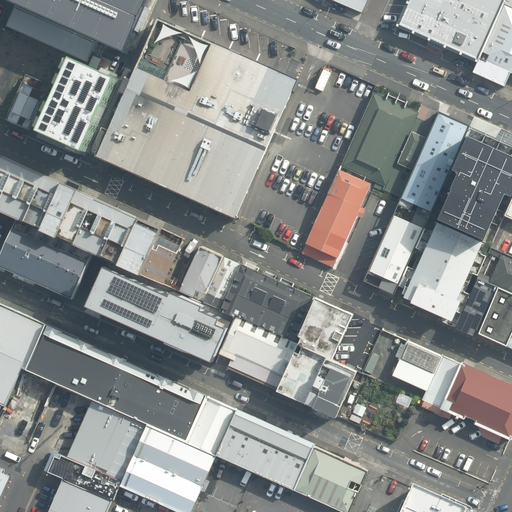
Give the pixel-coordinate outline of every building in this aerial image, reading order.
[(97,40),(99,36),(17,0),(16,4),(7,23),(66,49),(75,53),(89,59),(92,52),(97,40)] [(99,36),(127,49),(137,26),(138,27),(149,3),(147,3),(148,0),(16,0),(17,0),(99,36)] [(369,0),(336,0),(364,12),(369,0)] [(408,0),(397,25),(480,60),(504,8),(508,0),(408,0)] [(511,11),(504,8),(480,60),(475,72),(508,85),(511,77),(511,11)] [(300,81),(159,22),(132,83),(126,81),(120,95),(126,97),(111,131),(104,128),(95,149),(94,152),(95,154),(96,156),(97,157),(96,159),(237,222),(300,81)] [(75,53),(41,133),(90,157),(130,68),(92,52),(89,59),(75,53)] [(6,119),(29,130),(48,88),(46,86),(47,83),(26,74),(6,119)] [(386,97),(375,92),(341,167),(351,171),(363,176),(376,182),(374,187),(382,191),(383,189),(400,197),(432,124),(417,117),(419,112),(406,106),(408,101),(407,100),(406,102),(398,98),(399,97),(397,96),(397,97),(389,94),(390,92),(389,92),(386,97)] [(469,125),(438,111),(432,124),(400,197),(398,201),(398,203),(428,217),(429,217),(449,172),(469,125)] [(511,197),(511,143),(469,125),(449,172),(454,174),(434,219),(437,220),(482,241),(503,194),(511,198),(511,197)] [(162,229),(0,156),(0,212),(19,221),(93,251),(143,273),(162,229)] [(362,207),(372,184),(361,179),(363,176),(351,171),(349,174),(340,170),(302,253),(334,268),(358,216),(361,217),(362,217),(365,209),(364,209),(362,207)] [(405,283),(408,277),(403,275),(407,265),(415,247),(424,227),(428,217),(398,203),(398,201),(395,199),(394,201),(360,280),(359,282),(393,297),(398,285),(403,287),(405,282),(405,283)] [(482,241),(437,220),(432,231),(424,227),(415,247),(423,250),(415,268),(413,267),(413,268),(407,265),(403,275),(408,277),(411,278),(407,286),(405,285),(401,292),(404,293),(402,296),(405,297),(402,303),(413,308),(415,304),(422,307),(421,307),(425,309),(426,308),(443,316),(441,321),(455,327),(457,322),(470,293),(465,291),(473,274),(472,273),(477,275),(486,255),(482,253),(486,244),(482,242),(482,241)] [(93,251),(19,221),(0,258),(0,266),(72,298),(93,251)] [(162,229),(143,273),(168,284),(188,240),(162,229)] [(224,256),(201,245),(181,289),(204,300),(207,293),(224,256)] [(511,255),(491,246),(488,252),(500,257),(491,276),(479,272),(477,277),(497,286),(511,292),(511,255)] [(241,264),(224,256),(207,293),(225,301),(241,264)] [(105,264),(86,306),(212,363),(229,324),(218,319),(220,315),(202,307),(204,302),(179,291),(177,296),(105,264)] [(313,295),(241,264),(225,301),(222,308),(293,339),(313,295)] [(497,286),(477,277),(470,293),(457,322),(476,330),(481,319),(482,320),(497,286)] [(511,292),(497,286),(478,332),(506,345),(511,330),(511,292)] [(354,314),(313,295),(293,339),(335,359),(354,314)] [(48,324),(0,302),(0,404),(6,407),(23,369),(26,370),(27,370),(48,324)] [(297,344),(239,318),(218,363),(277,389),(297,344)] [(94,400),(148,425),(188,442),(209,396),(48,324),(27,370),(58,384),(94,400)] [(424,400),(439,407),(459,362),(407,339),(405,344),(401,343),(395,356),(400,358),(392,374),(426,390),(422,399),(424,400)] [(307,403),(327,358),(300,346),(279,391),(307,403)] [(357,371),(327,358),(307,403),(337,416),(357,371)] [(511,382),(460,360),(459,362),(439,407),(452,413),(464,418),(466,415),(476,419),(474,423),(478,424),(502,435),(510,439),(511,437),(511,436),(511,382)] [(367,432),(380,402),(359,393),(347,423),(367,432)] [(217,456),(238,409),(209,396),(188,442),(217,456)] [(69,457),(123,481),(148,425),(94,400),(69,457)] [(449,419),(452,413),(439,407),(424,400),(422,406),(449,419)] [(380,402),(367,432),(392,442),(405,413),(380,402)] [(295,490),(315,445),(316,443),(238,409),(217,456),(295,490)] [(502,435),(478,424),(482,436),(498,443),(499,440),(502,435)] [(188,442),(148,425),(123,481),(121,485),(181,511),(193,511),(217,456),(188,442)] [(345,459),(315,445),(295,490),(343,511),(350,511),(369,470),(360,465),(361,463),(346,456),(345,459)] [(115,501),(121,485),(123,481),(69,457),(54,450),(45,470),(64,479),(114,500),(115,501)] [(108,511),(114,500),(64,479),(49,511),(108,511)] [(467,511),(415,488),(404,511),(467,511)]
